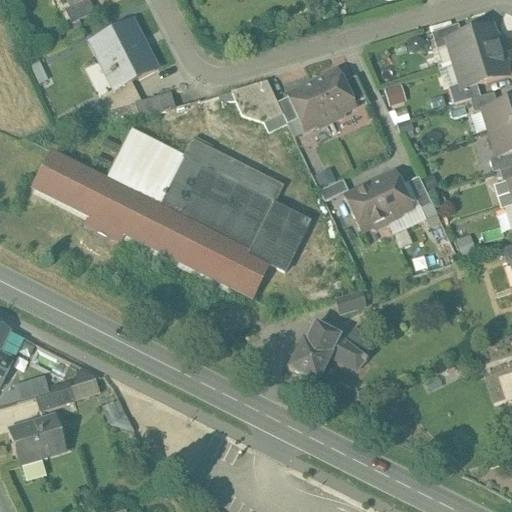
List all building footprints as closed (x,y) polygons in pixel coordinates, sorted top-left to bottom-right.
[(87,0),(73,7),(73,6),(64,11),(71,25),(94,13),(87,0)] [(131,22),(90,43),(100,62),(102,61),(117,89),(117,90),(131,83),(156,70),(131,22)] [(458,26),(431,35),(436,52),(447,49),(446,42),(461,38),(458,26)] [(461,38),(446,42),(447,49),(453,67),(503,52),(501,47),(496,41),(492,28),(461,38)] [(503,52),(453,67),(459,86),(461,92),(476,87),(507,78),(503,65),(505,57),(503,52)] [(337,73),(312,85),(331,125),(343,119),(345,114),(354,109),(353,106),(342,84),(337,73)] [(355,78),(342,84),(353,106),(365,100),(355,78)] [(131,83),(117,90),(117,89),(100,98),(108,113),(135,105),(141,103),(131,83)] [(266,83),(219,97),(222,104),(235,103),(242,117),(264,125),(268,135),(287,126),(277,104),(266,83)] [(312,85),(287,97),(287,99),(298,121),(304,133),(313,129),(318,131),(331,125),(312,85)] [(389,107),(406,102),(401,85),(384,90),(389,107)] [(459,86),(448,90),(453,107),(470,102),(480,99),(476,87),(461,92),(459,86)] [(141,103),(135,105),(139,118),(139,119),(174,111),(169,95),(141,103)] [(480,99),(470,102),(474,114),(482,112),(481,111),(497,106),(493,95),(480,99)] [(298,121),(287,99),(277,104),(287,126),(298,121)] [(511,101),(497,106),(481,111),(482,112),(489,136),(511,128),(511,101)] [(135,105),(109,113),(114,124),(121,122),(123,122),(123,121),(139,118),(135,105)] [(466,117),(473,137),(483,133),(477,114),(466,117)] [(511,128),(489,136),(496,160),(497,161),(511,156),(511,128)] [(184,161),(130,134),(106,183),(159,211),(184,161)] [(191,146),(184,161),(159,211),(249,255),(273,206),(281,190),(191,146)] [(106,183),(52,156),(34,192),(88,219),(106,183)] [(511,156),(497,161),(496,160),(489,162),(492,175),(498,173),(511,168),(511,156)] [(511,168),(498,173),(502,185),(508,183),(511,181),(511,168)] [(394,175),(369,187),(388,227),(400,221),(402,216),(411,211),(394,175)] [(418,179),(406,185),(419,212),(430,206),(431,206),(418,179)] [(342,182),(319,193),(324,204),(335,199),(347,193),(342,182)] [(159,211),(106,183),(88,219),(231,291),(249,255),(159,211)] [(369,187),(343,199),(361,235),(370,231),(375,232),(388,227),(369,187)] [(335,199),(324,204),(331,220),(342,214),(335,199)] [(310,224),(273,206),(249,255),(231,291),(249,300),(266,265),(285,274),(310,224)] [(430,206),(419,212),(425,221),(426,221),(431,229),(439,224),(430,206)] [(511,247),(501,251),(505,266),(511,264),(511,263),(511,262),(511,247)] [(361,294),(334,302),(338,316),(365,308),(361,294)] [(314,326),(305,344),(302,342),(287,370),(316,385),(330,357),(330,356),(327,355),(336,337),(314,326)] [(0,349),(8,332),(0,327),(0,386),(12,362),(0,356),(0,349)] [(376,347),(354,329),(344,341),(343,342),(365,360),(376,347)] [(344,341),(339,337),(338,338),(336,337),(327,355),(330,356),(330,357),(349,368),(358,358),(365,364),(367,362),(365,360),(343,342),(344,341)] [(69,390),(35,400),(39,415),(74,404),(69,390)] [(119,401),(103,405),(106,416),(122,411),(119,401)] [(54,419),(9,433),(19,466),(64,453),(54,419)]
